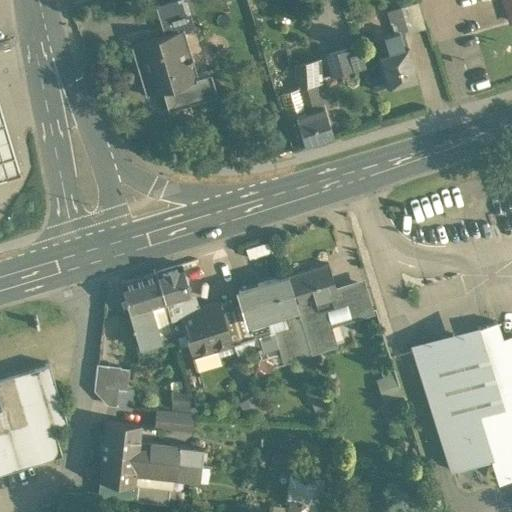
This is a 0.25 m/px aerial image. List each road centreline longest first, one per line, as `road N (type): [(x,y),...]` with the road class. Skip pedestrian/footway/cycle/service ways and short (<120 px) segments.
road 1 (primary): [(298,191),(511,125)]
road 2 (unclassified): [(298,191),(171,189),(129,175),(93,142)]
road 3 (unclassified): [(54,65),(48,115),(79,259)]
road 4 (primary): [(125,246),(298,191)]
